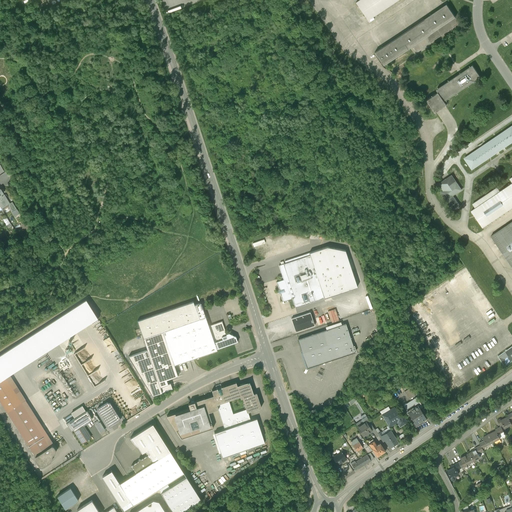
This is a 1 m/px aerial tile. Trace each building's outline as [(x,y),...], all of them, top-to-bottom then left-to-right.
[(396,0),(359,0),(356,2),(367,20),(396,0)] [(456,17),(447,5),(375,54),(384,66),(413,47),(417,52),(459,23),(455,17),(456,17)] [(481,78),(473,66),(436,91),(439,94),(426,102),(435,114),(447,106),(445,103),(481,78)] [(511,142),(511,127),(465,159),(473,170),(511,142)] [(462,190),(452,176),(440,184),(444,191),(441,193),(454,212),(460,208),(453,196),(462,190)] [(475,208),(471,211),(482,228),(511,207),(511,183),(500,192),(498,188),(473,205),(475,208)] [(511,222),(491,237),(511,267),(511,222)] [(256,251),(268,247),(265,238),(253,243),(256,251)] [(310,255),(324,298),(357,287),(345,251),(327,247),(309,253),(310,255)] [(310,255),(279,266),(283,280),(276,282),(279,290),(278,291),(277,293),(279,293),(280,293),(282,301),(292,298),(295,308),(324,298),(310,255)] [(137,321),(147,350),(128,357),(152,396),(162,393),(160,387),(168,385),(168,384),(166,380),(178,376),(174,365),(217,350),(216,349),(209,326),(201,303),(194,305),(193,302),(137,321)] [(310,312),(291,319),(296,332),(315,326),(310,312)] [(222,321),(209,326),(216,349),(237,342),(236,337),(229,333),(226,334),(222,321)] [(345,324),(298,340),(307,368),(355,352),(345,324)] [(75,352),(94,385),(105,379),(95,361),(92,363),(89,358),(92,357),(86,346),(75,352)] [(511,360),(511,347),(499,357),(505,365),(511,360)] [(0,380),(0,400),(35,456),(51,445),(7,376),(0,380)] [(251,421),(248,413),(261,408),(256,393),(253,394),(251,388),(249,382),(243,384),(237,386),(236,383),(212,390),(213,396),(204,399),(208,413),(218,409),(225,430),(251,421)] [(168,385),(160,387),(162,393),(172,389),(170,384),(168,384),(168,385)] [(410,388),(404,391),(409,399),(415,395),(410,388)] [(408,412),(418,406),(420,408),(422,407),(416,397),(403,405),(408,412)] [(208,413),(204,399),(188,404),(190,409),(167,416),(181,438),(213,428),(208,413)] [(120,419),(110,403),(107,403),(97,409),(109,427),(120,419)] [(420,408),(418,406),(408,412),(417,426),(424,422),(425,422),(426,420),(427,420),(420,408)] [(407,423),(404,417),(401,418),(395,409),(391,412),(390,410),(382,415),(389,427),(397,422),(400,427),(407,423)] [(69,422),(74,430),(83,425),(91,420),(86,411),(69,422)] [(503,425),(505,428),(511,425),(510,421),(508,417),(501,421),(503,425)] [(251,421),(225,430),(214,433),(222,458),(265,444),(264,442),(265,441),(264,440),(261,433),(262,432),(260,431),(258,423),(258,422),(257,421),(257,419),(251,421)] [(365,422),(358,427),(363,436),(371,430),(367,424),(365,422)] [(98,423),(93,426),(99,434),(104,431),(98,423)] [(153,462),(170,451),(152,424),(130,438),(131,440),(133,442),(135,444),(136,445),(138,446),(142,453),(146,450),(148,454),(153,462)] [(83,425),(74,430),(82,443),(91,437),(83,425)] [(398,442),(391,430),(383,435),(382,436),(385,440),(390,448),(398,442)] [(489,434),(493,442),(500,438),(498,435),(496,431),(489,434)] [(487,445),(493,442),(489,434),(483,438),(485,441),(486,444),(487,445)] [(362,447),(356,438),(351,441),(352,444),(356,451),(362,447)] [(377,445),(375,442),(370,445),(377,457),(385,452),(380,443),(377,445)] [(56,450),(53,446),(51,445),(35,456),(35,458),(40,466),(42,466),(51,460),(53,454),(56,452),(56,450)] [(483,451),(482,449),(480,446),(475,449),(476,450),(478,454),(483,451)] [(467,455),(472,463),(480,459),(478,454),(476,450),(467,455)] [(119,483),(133,505),(158,489),(184,473),(170,451),(153,462),(136,473),(119,483)] [(346,459),(341,452),(333,457),(335,461),(338,464),(346,459)] [(153,462),(148,454),(142,459),(139,458),(138,461),(131,465),(136,473),(153,462)] [(371,460),(367,455),(355,462),(355,461),(351,463),(355,470),(358,467),(359,468),(371,460)] [(465,467),(472,463),(467,455),(460,458),(462,461),(465,467)] [(455,467),(448,471),(453,479),(454,480),(456,479),(456,478),(455,476),(459,474),(457,471),(455,467)] [(181,511),(201,500),(184,473),(158,489),(173,511),(165,511),(158,501),(153,500),(133,511),(181,511)] [(78,500),(70,487),(57,496),(65,508),(78,500)] [(99,511),(92,500),(77,509),(78,511),(99,511)]
